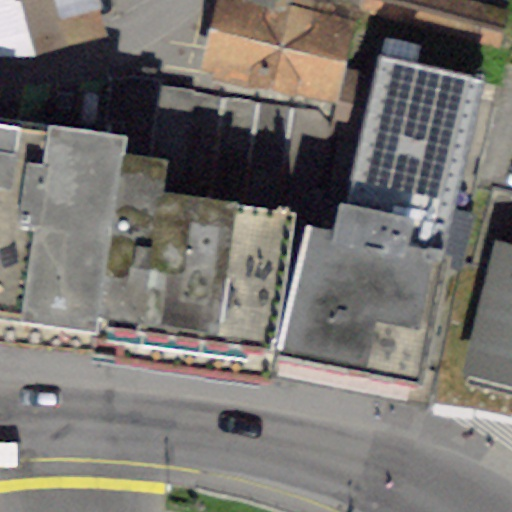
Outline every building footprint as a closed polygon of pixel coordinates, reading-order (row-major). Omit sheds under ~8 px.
[(30,32),(31,36),(94,20),(89,0),(0,0),(0,40),(1,41),(1,34),(30,32)] [(263,0),(230,0),(217,55),(334,84),(349,21),(263,0)] [(372,0),(501,36),(509,3),(497,0),(372,0)] [(343,133),(332,186),(318,183),(310,215),(277,353),(297,356),(301,338),(439,368),(439,361),(462,253),(444,249),(445,244),(433,241),(473,69),(381,47),(360,136),(343,133)] [(293,211),(310,215),(318,183),(332,119),(319,103),(161,80),(162,71),(148,69),(133,68),(125,69),(124,134),(122,151),(150,155),(163,156),(159,188),(179,191),(280,205),(289,206),(294,207),(293,211)] [(0,302),(20,305),(29,301),(98,311),(122,151),(124,134),(125,69),(113,70),(104,131),(0,115),(0,302)] [(264,366),(273,367),(275,352),(293,211),(294,207),(289,206),(280,205),(179,191),(159,188),(163,156),(150,155),(122,151),(98,311),(101,305),(267,329),(269,329),(264,366)] [(511,184),(495,180),(476,254),(462,253),(439,361),(439,368),(437,379),(501,389),(511,391),(511,184)]
